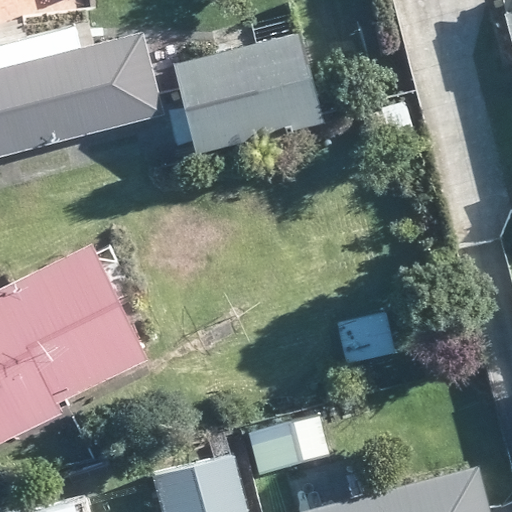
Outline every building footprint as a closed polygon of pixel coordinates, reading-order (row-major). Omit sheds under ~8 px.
[(210,157),(334,122),(308,32),(264,44),(222,55),(184,66),(206,139),(210,157)] [(134,125),(174,115),(154,41),(152,33),(1,72),(0,68),(0,160),(23,154),(65,143),(86,137),(134,125)] [(0,450),(74,414),(69,402),(102,386),(119,420),(188,386),(170,350),(159,356),(103,245),(0,296),(0,450)] [(392,313),(344,324),(354,364),(402,352),(392,313)] [(337,454),(326,417),(257,439),(268,475),(337,454)] [(416,511),(511,511),(511,496),(497,445),(405,470),(416,511)] [(172,511),(257,511),(244,455),(164,476),(172,511)]
